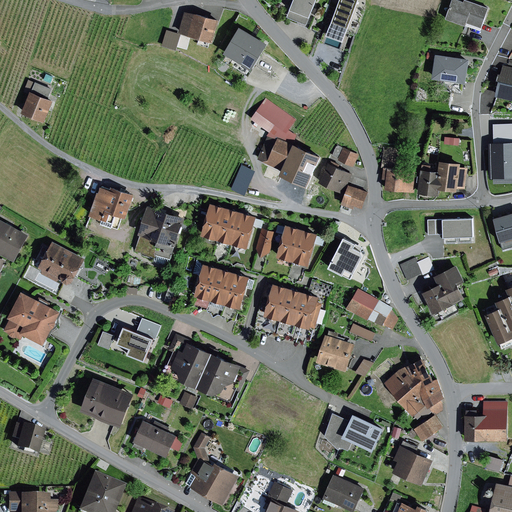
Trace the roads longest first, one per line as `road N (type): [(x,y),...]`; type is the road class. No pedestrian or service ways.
road 1 (residential): [(375,220),(134,185),(50,148),(0,105)]
road 2 (residential): [(42,416),(94,317),(128,300),(225,335),(330,398)]
road 3 (residential): [(448,511),(455,475),(449,393),(392,285),(375,220)]
road 4 (residential): [(375,220),(374,180),(358,132),(250,3)]
road 5 (residential): [(42,416),(207,511)]
road 6 (residential): [(250,3),(109,10),(67,0)]
